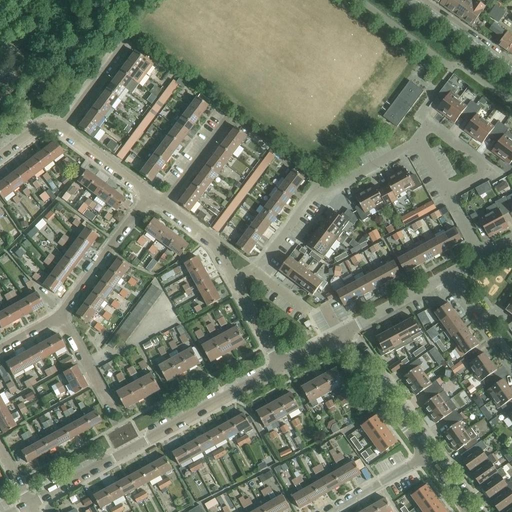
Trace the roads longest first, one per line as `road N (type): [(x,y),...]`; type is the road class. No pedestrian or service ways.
road 1 (residential): [(29,505),(281,366)]
road 2 (residential): [(255,268),(313,194),(417,139)]
road 3 (residential): [(425,456),(338,335)]
road 4 (residential): [(59,315),(147,195)]
road 5 (residential): [(417,139),(429,127),(486,168),(446,191)]
road 6 (residential): [(338,335),(449,278)]
road 7 (tertiary): [(511,70),(409,0)]
